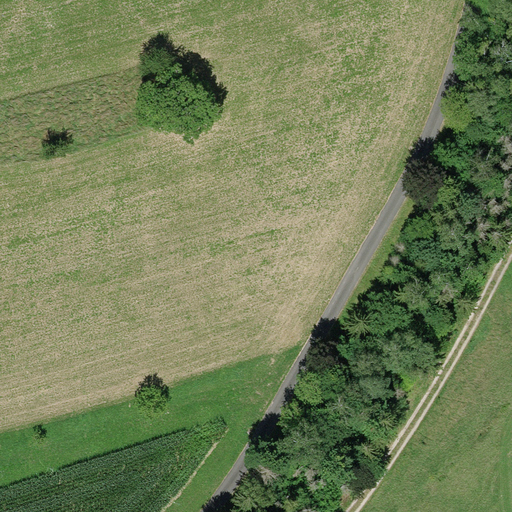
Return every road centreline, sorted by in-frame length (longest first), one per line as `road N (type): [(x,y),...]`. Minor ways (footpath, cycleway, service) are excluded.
road 1 (unclassified): [(472,0),(423,148),(209,511)]
road 2 (track): [(350,511),(436,386),(511,245)]
